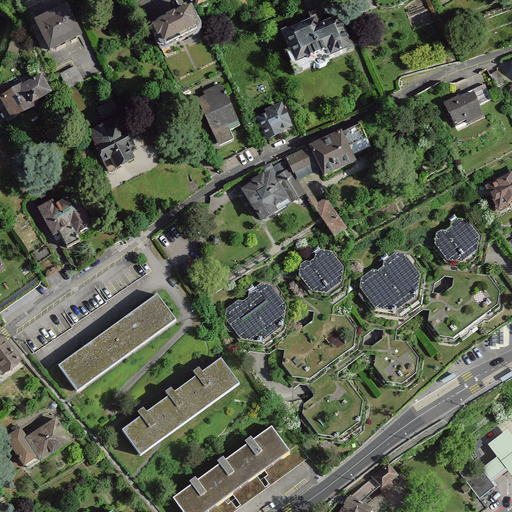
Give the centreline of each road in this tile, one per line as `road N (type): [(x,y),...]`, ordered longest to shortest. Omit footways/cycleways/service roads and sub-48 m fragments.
road 1 (residential): [(511,49),(317,131),(201,192),(0,339)]
road 2 (unknown): [(511,277),(481,286),(305,400),(277,390),(256,349),(298,310),(375,264)]
road 3 (tertiary): [(291,511),(421,413),(511,359)]
